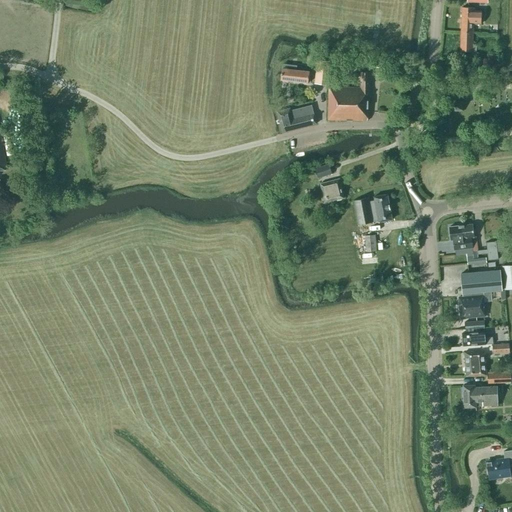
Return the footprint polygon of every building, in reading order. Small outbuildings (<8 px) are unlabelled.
[(473,24),(481,24),(481,10),(474,10),(474,8),(462,7),(461,32),(473,33),(473,24)] [(473,44),(473,33),(461,32),(460,52),(471,52),(471,54),(468,54),(468,60),(467,60),(466,61),(473,61),(473,60),(475,60),(476,44),(473,44)] [(328,85),(331,61),(317,59),(314,83),(328,85)] [(472,70),(473,61),(466,61),(466,74),(474,74),(474,70),(472,70)] [(282,69),(281,80),(308,83),(309,72),(296,70),(297,66),(283,64),(282,69)] [(336,64),(336,72),(348,73),(348,64),(336,64)] [(327,121),(368,121),(368,112),(369,113),(370,73),(361,73),(361,88),(357,88),(357,87),(328,87),(327,121)] [(462,101),(453,101),(454,111),(463,110),(462,101)] [(291,111),(290,108),(277,112),(282,132),(316,124),(314,114),(312,106),(291,111)] [(327,165),(315,169),(317,177),(329,173),(327,165)] [(340,187),(338,179),(320,184),(322,192),(325,203),(344,198),(341,187),(340,187)] [(374,201),(365,203),(364,199),(355,200),(360,225),(378,221),(378,222),(392,220),(387,195),(374,197),(374,201)] [(281,224),(286,228),(291,222),(286,218),(281,224)] [(473,224),(461,226),(463,239),(471,238),(472,241),(473,240),(474,247),(472,247),(473,256),(473,258),(478,258),(477,255),(487,254),(488,261),(498,260),(496,242),(486,243),(487,250),(478,251),(476,238),(474,238),(473,224)] [(449,227),(451,240),(453,240),(454,249),(472,247),(474,247),(473,240),(472,241),(471,238),(463,239),(461,226),(449,227)] [(375,234),(364,235),(366,252),(376,251),(375,234)] [(505,290),(511,289),(511,265),(503,266),(505,290)] [(463,297),(459,297),(460,318),(485,316),(483,292),(502,291),(500,271),(461,274),(463,297)] [(464,323),(465,330),(484,329),(483,321),(464,323)] [(475,345),(475,346),(485,345),(485,344),(492,344),(491,336),(484,337),(484,338),(480,338),(479,332),(462,333),(463,346),(475,345)] [(503,352),(503,343),(492,344),(492,353),(503,352)] [(486,375),(486,367),(484,351),(464,352),(466,377),(486,375)] [(488,384),(505,383),(505,374),(501,374),(501,372),(487,372),(488,384)] [(475,387),(475,385),(463,386),(464,408),(476,407),(476,406),(498,405),(497,386),(475,387)] [(510,479),(511,479),(509,467),(511,466),(511,450),(503,452),(504,460),(487,463),(490,482),(490,481),(490,478),(510,475),(510,479)]
